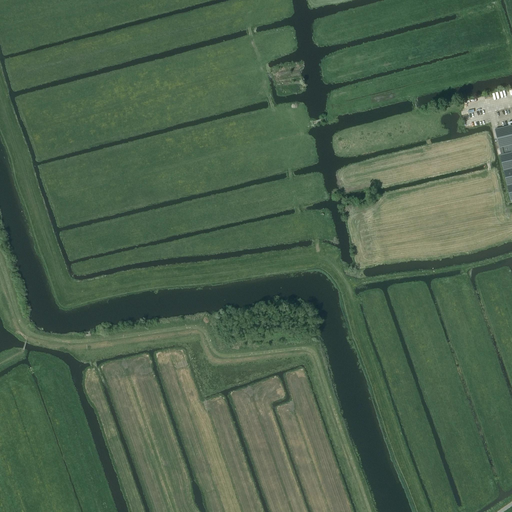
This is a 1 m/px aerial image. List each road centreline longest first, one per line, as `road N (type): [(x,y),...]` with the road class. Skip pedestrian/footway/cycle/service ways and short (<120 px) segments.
road 1 (track): [(369,511),(306,349),(223,355),(196,327),(86,340),(29,331)]
road 2 (track): [(322,267),(277,131),(511,68)]
road 3 (track): [(277,131),(248,25),(258,0)]
